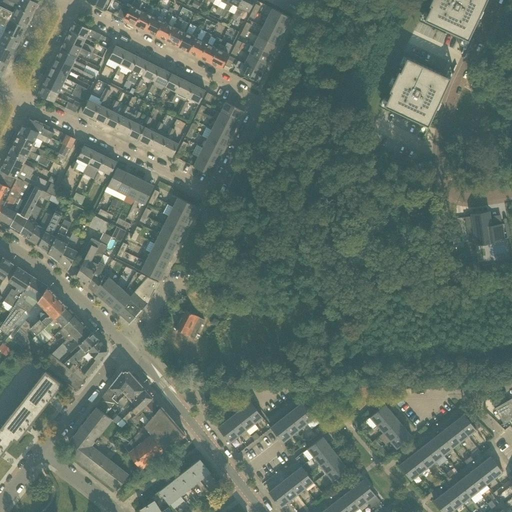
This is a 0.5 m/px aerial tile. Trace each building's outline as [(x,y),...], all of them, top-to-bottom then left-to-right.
[(2,0),(3,0),(3,1),(10,4),(16,7),(25,11),(32,16),(35,9),(37,8),(38,6),(38,4),(37,2),(32,0),(19,0),(20,0),(19,0),(2,0)] [(87,0),(88,1),(90,2),(107,10),(111,1),(111,0),(87,0)] [(134,0),(125,19),(135,25),(142,11),(146,4),(147,2),(142,0),(134,0)] [(219,6),(216,13),(221,15),(222,16),(229,0),(214,0),(213,3),(219,6)] [(228,10),(229,11),(234,14),(235,14),(241,0),(229,0),(222,16),(225,17),(228,10)] [(253,4),(255,0),(241,0),(235,14),(234,14),(232,18),(237,20),(239,16),(240,16),(243,9),(249,12),(252,4),(253,4)] [(429,0),(428,4),(430,5),(423,19),(467,39),(478,16),(475,14),(479,5),(482,7),(485,0),(429,0)] [(147,2),(146,4),(142,11),(135,25),(146,30),(153,16),(148,14),(152,5),(147,2)] [(117,16),(123,19),(129,7),(123,4),(117,16)] [(253,10),(257,13),(261,6),(256,4),(253,10)] [(31,20),(32,17),(32,16),(25,11),(16,7),(13,12),(0,6),(0,5),(0,14),(26,28),(30,21),(31,20)] [(157,7),(153,16),(146,30),(156,35),(163,21),(158,19),(163,10),(157,7)] [(167,13),(163,21),(156,35),(167,41),(173,27),(178,18),(171,14),(174,9),(170,7),(168,13),(167,13)] [(286,27),(287,25),(291,18),(272,8),(268,18),(286,27)] [(0,14),(0,22),(6,26),(4,31),(20,40),(21,38),(22,38),(23,35),(23,34),(26,28),(0,14)] [(173,27),(167,41),(178,46),(185,32),(179,29),(183,21),(178,18),(173,27)] [(281,36),(285,29),(286,27),(268,18),(263,27),(281,36)] [(99,40),(102,35),(77,22),(76,25),(74,24),(70,31),(85,39),(87,34),(99,40)] [(178,46),(190,53),(197,39),(202,30),(190,24),(186,33),(185,32),(178,46)] [(277,45),(278,43),(281,36),(263,27),(258,36),(277,45)] [(18,45),(20,43),(19,41),(20,40),(4,31),(0,38),(0,43),(14,52),(17,46),(18,45)] [(103,58),(107,49),(96,43),(94,47),(83,42),(85,39),(70,31),(65,40),(97,56),(103,58)] [(202,41),(197,39),(190,53),(201,58),(208,44),(212,35),(207,32),(202,41)] [(272,54),(276,47),(277,45),(258,36),(254,45),(272,54)] [(201,58),(211,63),(218,49),(220,45),(222,40),(217,38),(213,46),(208,44),(201,58)] [(61,49),(76,57),(78,53),(89,58),(90,58),(93,59),(97,57),(97,56),(65,40),(61,49)] [(239,49),(240,49),(243,43),(238,40),(234,47),(239,49)] [(221,68),(232,45),(227,43),(225,47),(220,45),(218,49),(211,63),(221,68)] [(0,59),(8,64),(11,58),(12,57),(14,54),(13,53),(14,52),(0,45),(0,59)] [(127,51),(123,49),(116,45),(109,58),(120,64),(127,51)] [(268,63),(272,54),(254,45),(249,54),(268,63)] [(83,71),(86,66),(74,60),(76,57),(61,49),(56,58),(83,71)] [(120,64),(132,69),(138,57),(134,55),(127,51),(120,64)] [(245,63),(263,73),(268,63),(249,54),(245,63)] [(138,57),(132,69),(130,73),(133,74),(130,80),(136,84),(139,78),(141,79),(143,75),(149,62),(139,57),(138,57)] [(80,76),(93,82),(96,77),(83,71),(56,58),(52,67),(67,75),(69,71),(80,76)] [(397,70),(388,91),(389,92),(383,105),(426,126),(434,110),(431,109),(435,100),(438,101),(449,78),(405,58),(399,71),(397,70)] [(225,65),(225,66),(230,68),(233,62),(228,59),(225,65)] [(161,68),(150,63),(149,62),(143,75),(154,81),(161,68)] [(258,82),(259,82),(263,73),(245,63),(240,73),(258,82)] [(74,89),(77,84),(65,78),(67,75),(52,67),(47,76),(74,89)] [(172,74),(161,68),(154,81),(165,86),(172,74)] [(183,79),(178,77),(172,74),(165,86),(177,92),(183,79)] [(72,94),(82,99),(85,94),(79,92),(74,89),(47,76),(43,85),(59,92),(60,89),(72,94)] [(141,86),(144,80),(141,79),(139,78),(136,84),(141,86)] [(183,79),(177,92),(175,95),(177,97),(184,100),(186,101),(188,98),(194,85),(189,82),(183,79)] [(65,107),(68,102),(57,96),(59,92),(43,85),(40,92),(42,93),(41,95),(65,107)] [(199,103),(206,91),(194,85),(188,98),(199,103)] [(106,88),(103,94),(108,97),(111,91),(108,89),(106,88)] [(209,101),(213,95),(208,93),(204,99),(209,101)] [(105,103),(108,97),(103,94),(101,98),(100,100),(102,102),(105,103)] [(100,105),(89,100),(83,112),(88,115),(94,118),(100,105)] [(76,112),(80,103),(75,101),(73,104),(70,110),(76,112)] [(244,111),(226,102),(221,111),(239,120),(244,111)] [(94,118),(99,120),(105,123),(111,111),(100,105),(94,118)] [(130,107),(125,105),(122,111),(124,113),(127,114),(128,111),(130,107)] [(105,123),(110,125),(116,129),(122,116),(111,111),(105,123)] [(134,122),(135,118),(133,117),(134,115),(128,111),(127,114),(124,113),(122,116),(116,129),(121,131),(128,134),(134,122)] [(141,113),(136,111),(134,115),(133,117),(135,118),(138,120),(141,113)] [(239,120),(221,111),(216,120),(235,129),(239,120)] [(51,127),(50,127),(30,116),(27,117),(23,124),(51,137),(54,132),(49,130),(51,127)] [(216,120),(212,129),(230,138),(235,129),(216,120)] [(145,127),(136,123),(134,122),(128,134),(139,140),(145,127)] [(51,137),(23,124),(19,133),(34,141),(36,137),(48,143),(51,137)] [(139,140),(143,142),(150,145),(156,133),(145,127),(139,140)] [(161,151),(167,139),(169,135),(167,134),(160,130),(158,129),(156,133),(150,145),(154,148),(161,151)] [(212,129),(207,139),(226,148),(230,138),(212,129)] [(14,142),(40,155),(58,163),(60,158),(51,153),(50,154),(32,145),(34,141),(19,133),(14,142)] [(75,139),(66,135),(64,139),(62,144),(63,144),(69,147),(71,148),(75,139)] [(179,144),(167,139),(161,151),(165,153),(173,157),(179,144)] [(226,148),(207,139),(203,148),(221,157),(226,148)] [(27,155),(38,161),(40,155),(14,142),(10,151),(25,159),(27,155)] [(63,144),(59,153),(65,156),(69,147),(63,144)] [(193,154),(198,157),(216,166),(221,157),(203,148),(197,145),(193,154)] [(84,146),(78,158),(76,162),(78,163),(76,169),(82,172),(84,173),(95,151),(84,146)] [(180,148),(177,154),(182,157),(185,150),(180,148)] [(35,169),(23,163),(25,159),(10,151),(5,160),(32,174),(35,169)] [(98,173),(100,169),(106,156),(99,153),(95,151),(84,173),(84,174),(92,178),(95,174),(96,172),(98,173)] [(117,162),(110,158),(106,156),(100,169),(111,174),(117,162)] [(198,157),(193,166),(212,175),(216,166),(198,157)] [(39,177),(32,174),(5,160),(1,170),(16,177),(24,181),(26,177),(30,179),(36,182),(39,177)] [(49,171),(56,174),(60,165),(54,162),(49,171)] [(108,186),(118,190),(126,172),(117,167),(108,186)] [(0,175),(14,183),(16,177),(1,170),(0,171),(0,175)] [(136,177),(126,172),(118,190),(115,196),(124,201),(136,177)] [(0,182),(11,188),(14,183),(0,175),(0,182)] [(5,201),(0,210),(0,220),(10,227),(17,212),(17,210),(18,209),(31,184),(24,181),(16,177),(14,183),(11,188),(5,201)] [(136,199),(145,181),(136,177),(124,201),(133,205),(136,199)] [(154,186),(145,181),(136,199),(133,205),(127,218),(133,221),(139,209),(137,207),(139,202),(145,204),(154,186)] [(11,188),(0,182),(0,210),(5,201),(11,188)] [(54,184),(51,183),(47,192),(55,196),(59,187),(54,184)] [(20,214),(17,212),(10,227),(20,233),(35,205),(36,202),(42,190),(41,189),(35,186),(20,214)] [(65,187),(61,194),(70,199),(74,191),(65,187)] [(155,190),(151,196),(156,198),(160,192),(155,190)] [(153,205),(156,198),(151,196),(148,203),(153,205)] [(192,216),(193,214),(196,206),(178,197),(173,206),(192,216)] [(187,225),(190,218),(192,216),(173,206),(168,204),(164,213),(169,216),(187,225)] [(42,208),(35,205),(20,233),(29,239),(37,222),(36,222),(35,221),(42,208)] [(98,214),(105,217),(107,212),(100,209),(98,214)] [(46,212),(40,224),(37,222),(29,239),(37,245),(53,215),(51,215),(46,212)] [(48,252),(64,219),(60,218),(61,215),(55,212),(53,216),(53,215),(37,245),(39,246),(48,252)] [(504,239),(502,224),(491,226),(489,212),(472,214),(472,216),(465,217),(466,227),(473,226),(476,244),(493,241),(493,240),(504,239)] [(105,234),(105,233),(110,223),(94,216),(89,227),(103,233),(105,234)] [(182,234),(183,232),(187,225),(169,216),(164,225),(182,234)] [(71,222),(64,219),(48,252),(58,259),(70,237),(66,235),(71,222)] [(178,243),(181,236),(182,234),(164,225),(160,234),(178,243)] [(117,226),(112,237),(121,241),(126,231),(117,226)] [(137,226),(134,233),(139,235),(142,229),(137,226)] [(59,261),(68,269),(78,250),(74,248),(79,237),(73,233),(70,238),(70,237),(58,259),(59,261)] [(173,252),(174,250),(178,243),(160,234),(155,243),(173,252)] [(108,246),(92,237),(87,246),(89,247),(76,275),(86,284),(98,261),(100,262),(102,257),(108,246)] [(169,262),(172,254),(173,252),(155,243),(150,252),(169,262)] [(164,271),(165,269),(169,262),(150,252),(146,262),(164,271)] [(3,257),(0,261),(0,277),(3,279),(14,264),(3,257)] [(94,291),(103,275),(101,273),(105,264),(100,262),(98,261),(86,284),(94,291)] [(141,271),(156,278),(159,280),(164,271),(146,262),(141,271)] [(33,277),(18,267),(8,281),(17,287),(15,290),(12,288),(4,301),(14,307),(16,304),(24,291),(33,277)] [(138,277),(143,282),(148,277),(142,274),(138,277)] [(109,280),(103,275),(94,291),(102,298),(115,284),(110,279),(109,280)] [(38,302),(38,301),(48,287),(33,277),(24,291),(16,304),(26,310),(28,311),(30,309),(34,306),(38,302)] [(141,312),(148,304),(158,282),(148,277),(143,282),(130,297),(132,299),(119,313),(130,323),(129,323),(130,324),(137,315),(139,317),(142,313),(141,312)] [(123,291),(115,284),(102,298),(110,306),(123,291)] [(27,321),(12,339),(23,348),(24,346),(24,347),(32,339),(43,328),(43,329),(67,306),(48,287),(38,301),(38,302),(50,315),(49,316),(47,316),(42,321),(40,319),(32,326),(27,321)] [(130,297),(123,291),(110,306),(118,313),(119,313),(132,299),(130,297)] [(0,329),(6,334),(21,316),(26,310),(16,304),(14,307),(14,308),(11,313),(0,328),(0,329)] [(75,315),(67,306),(43,329),(43,328),(32,339),(40,347),(41,348),(52,337),(59,331),(58,330),(63,326),(75,315)] [(197,324),(200,317),(185,310),(176,329),(178,330),(179,332),(182,333),(183,333),(194,338),(201,326),(197,324)] [(61,361),(67,355),(78,344),(79,344),(92,332),(75,315),(63,326),(58,330),(59,331),(63,335),(62,337),(66,340),(52,353),(61,361)] [(272,316),(227,315),(227,353),(272,353),(272,316)] [(79,344),(78,344),(81,347),(68,359),(73,363),(88,350),(88,349),(99,339),(92,332),(79,344)] [(40,347),(32,339),(24,347),(31,355),(40,347)] [(63,364),(63,365),(60,362),(61,361),(52,353),(50,355),(44,364),(77,390),(88,376),(107,352),(107,348),(99,339),(88,349),(88,350),(73,363),(68,368),(63,364)] [(1,352),(6,356),(11,350),(5,346),(1,352)] [(51,401),(53,398),(52,397),(63,384),(45,370),(45,372),(23,399),(40,413),(50,400),(51,401)] [(105,393),(115,401),(114,403),(115,404),(115,403),(123,409),(136,397),(136,396),(136,397),(144,388),(136,379),(128,370),(127,370),(124,370),(123,370),(105,393)] [(140,400),(125,416),(123,419),(126,423),(128,422),(152,397),(144,388),(136,397),(140,400)] [(114,403),(115,401),(105,393),(95,406),(97,407),(105,414),(106,414),(114,403)] [(128,422),(132,426),(144,414),(149,420),(160,407),(152,397),(128,422)] [(28,430),(31,426),(30,426),(40,413),(23,399),(0,428),(14,439),(17,442),(27,429),(28,430)] [(495,408),(504,423),(511,418),(511,399),(500,405),(495,408)] [(262,417),(263,417),(250,401),(250,402),(242,408),(254,424),(262,417)] [(316,417),(303,401),(303,402),(295,408),(307,423),(315,417),(316,417)] [(385,404),(370,417),(371,417),(377,425),(392,412),(385,405),(385,404)] [(171,449),(169,447),(184,434),(161,406),(160,407),(149,420),(145,425),(138,433),(133,439),(129,443),(134,448),(128,453),(142,469),(160,454),(162,456),(171,449)] [(112,420),(113,419),(106,414),(105,414),(97,407),(70,441),(78,447),(72,454),(116,489),(127,476),(87,445),(109,417),(112,420)] [(234,414),(246,430),(254,424),(242,408),(234,414)] [(287,414),(299,429),(307,423),(295,408),(287,414)] [(384,433),(398,420),(392,412),(377,425),(384,433)] [(226,421),(238,436),(246,430),(234,414),(226,421)] [(279,420),(291,436),(299,429),(287,414),(279,420)] [(464,414),(463,414),(464,415),(456,421),(468,436),(476,430),(464,414)] [(327,423),(321,415),(317,419),(323,426),(327,423)] [(271,427),(271,428),(283,443),(283,442),(291,436),(279,420),(271,427)] [(384,433),(390,440),(405,428),(398,420),(384,433)] [(218,427),(230,443),(230,442),(238,436),(226,421),(218,427)] [(460,442),(468,436),(456,421),(448,427),(460,442)] [(476,421),(475,422),(472,424),(476,430),(481,426),(478,423),(476,421)] [(2,456),(5,453),(4,452),(14,439),(0,428),(0,427),(0,456),(1,455),(2,456)] [(452,449),(460,442),(448,427),(440,433),(452,449)] [(412,436),(412,435),(411,435),(405,428),(390,440),(397,448),(397,449),(412,436)] [(133,439),(138,433),(134,430),(128,436),(133,439)] [(119,431),(115,436),(124,443),(127,438),(119,431)] [(432,440),(444,455),(452,449),(440,433),(432,440)] [(323,437),(323,436),(307,449),(308,449),(314,457),(329,445),(323,437)] [(379,450),(382,448),(376,440),(372,442),(379,450)] [(436,461),(444,455),(432,440),(424,446),(436,461)] [(314,457),(320,465),(336,453),(329,445),(314,457)] [(428,467),(436,461),(424,446),(416,452),(428,467)] [(379,450),(385,458),(386,458),(389,456),(382,448),(379,450)] [(420,474),(428,467),(416,452),(408,458),(420,474)] [(320,465),(326,473),(342,461),(336,453),(320,465)] [(468,465),(474,460),(471,456),(465,461),(468,465)] [(490,456),(490,457),(482,463),(494,478),(502,472),(503,472),(490,456)] [(408,458),(400,465),(399,464),(399,465),(411,480),(412,480),(420,474),(408,458)] [(199,480),(209,472),(199,459),(189,467),(199,480)] [(348,469),(342,461),(326,473),(333,481),(332,481),(333,481),(348,469)] [(486,484),(494,478),(482,463),(474,469),(486,484)] [(301,466),(301,467),(293,473),(305,488),(313,482),(314,482),(301,466)] [(190,487),(199,480),(189,467),(179,475),(190,487)] [(478,491),(486,484),(474,469),(466,475),(478,491)] [(450,479),(455,475),(451,470),(446,474),(450,479)] [(285,479),(297,495),(305,488),(293,473),(285,479)] [(190,487),(179,475),(170,482),(182,498),(192,490),(190,487)] [(470,497),(478,491),(466,475),(458,482),(470,497)] [(289,501),(297,495),(285,479),(277,485),(289,501)] [(376,495),(363,479),(363,480),(355,486),(367,502),(371,507),(380,501),(375,495),(376,495)] [(182,498),(170,482),(160,490),(172,506),(182,498)] [(462,503),(470,497),(458,482),(450,488),(462,503)] [(281,507),(289,501),(277,485),(269,492),(269,491),(269,492),(281,508),(281,507)] [(359,508),(367,502),(355,486),(347,492),(359,508)] [(454,509),(462,503),(450,488),(442,494),(454,509)] [(339,499),(349,511),(353,511),(359,508),(347,492),(339,499)] [(434,500),(434,501),(442,511),(450,511),(454,509),(442,494),(434,500)] [(331,505),(336,511),(349,511),(339,499),(331,505)] [(496,506),(492,500),(488,503),(492,509),(496,506)] [(161,511),(160,510),(154,501),(141,510),(142,511),(161,511)]
